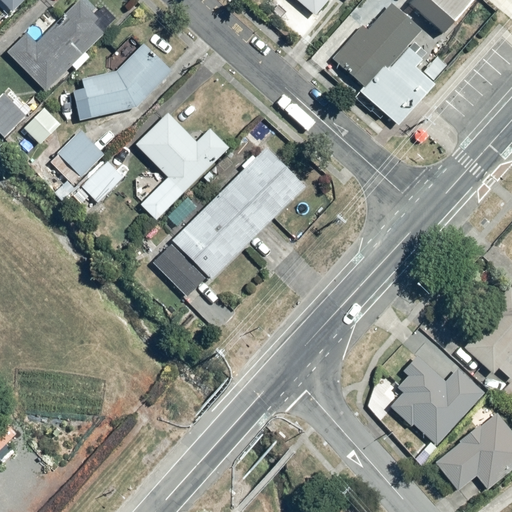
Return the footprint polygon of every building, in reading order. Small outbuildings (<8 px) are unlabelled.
[(0,0),(0,5),(9,16),(27,0),(0,0)] [(23,31),(3,52),(32,82),(23,92),(37,106),(54,90),(50,86),(68,67),(75,74),(90,59),(84,52),(109,27),(81,0),(76,0),(35,42),(23,31)] [(292,0),(315,16),(326,0),(347,0),(356,7),(361,0),(292,0)] [(473,0),(408,0),(404,4),(442,37),(473,0)] [(359,23),(328,60),(362,88),(357,93),(398,127),(448,66),(437,56),(428,66),(410,51),(425,33),(390,4),(368,30),(359,23)] [(82,91),(70,92),(76,121),(134,111),(170,73),(150,58),(155,50),(144,42),(116,73),(107,74),(106,59),(90,60),(91,73),(81,74),(82,91)] [(3,89),(0,92),(0,136),(4,141),(36,109),(18,92),(12,98),(3,89)] [(165,113),(133,146),(165,177),(137,206),(154,223),(199,176),(209,186),(219,176),(210,168),(231,147),(209,126),(194,141),(165,113)] [(103,154),(78,131),(48,163),(50,165),(40,177),(51,187),(60,178),(67,184),(75,175),(80,180),(103,154)] [(241,174),(150,264),(186,299),(206,279),(211,284),(304,190),(264,150),(257,157),(252,153),(236,169),(241,174)] [(127,179),(108,161),(81,190),(97,204),(103,198),(106,201),(127,179)] [(488,319),(461,349),(491,375),(495,371),(509,383),(511,379),(511,294),(506,289),(484,315),(488,319)] [(395,400),(388,409),(434,448),(483,391),(457,369),(446,383),(414,356),(399,373),(404,377),(389,395),(395,400)] [(511,381),(496,397),(511,413),(511,381)] [(511,432),(488,403),(464,422),(471,431),(434,462),(457,491),(476,475),(491,493),(511,476),(511,432)]
